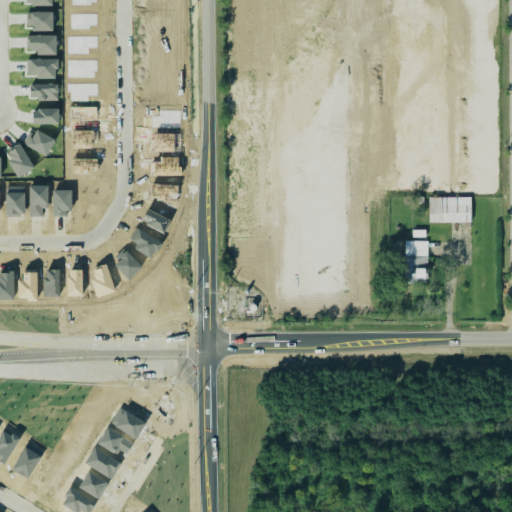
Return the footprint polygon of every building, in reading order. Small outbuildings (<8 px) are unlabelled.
[(286,18),(285,0),(321,0),(322,17),(286,18)] [(28,31),(53,30),(52,11),(27,12),(28,31)] [(56,54),(55,34),(26,35),(27,49),(36,49),(36,55),(56,54)] [(56,78),(56,59),(26,58),(26,73),(36,73),(36,78),(56,78)] [(57,99),(57,83),(30,83),(30,99),(57,99)] [(294,285),(290,127),(320,127),(319,88),(350,87),(354,284),(294,285)] [(58,123),(58,108),(31,109),(32,124),(58,123)] [(24,144),(46,155),(55,138),(33,127),(24,144)] [(4,153),(19,177),(34,167),(19,143),(4,153)] [(33,186),(51,185),(51,205),(47,205),(47,215),(34,215),(33,186)] [(10,216),(9,187),(26,186),(27,216),(10,216)] [(56,214),(55,191),(74,190),(74,209),(69,209),(69,214),(56,214)] [(428,222),(470,222),(470,196),(428,197),(428,222)] [(427,241),(405,240),(404,282),(426,283),(427,241)]
